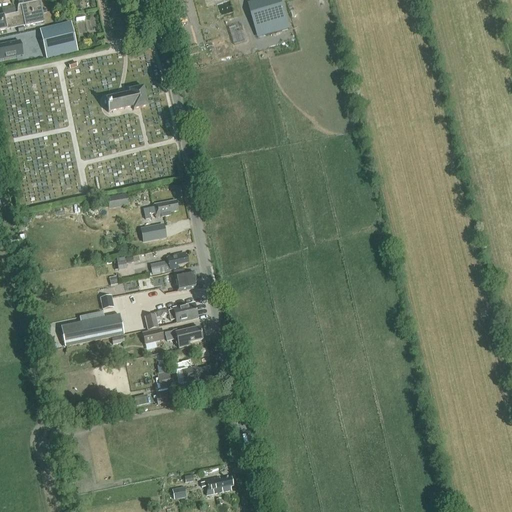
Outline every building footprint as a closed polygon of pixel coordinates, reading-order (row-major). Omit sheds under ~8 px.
[(21,14),(15,15),(18,26),(24,25),(24,26),(33,24),(33,23),(42,21),(39,8),(37,1),(32,2),(31,0),(28,0),(23,1),(23,0),(15,0),(17,6),(19,5),(21,14)] [(281,4),(266,8),(263,0),(261,0),(248,4),(253,21),(261,19),(266,36),(289,30),(281,4)] [(0,16),(0,30),(18,26),(15,15),(3,18),(2,18),(2,16),(0,16)] [(70,22),(40,30),(46,60),(77,53),(70,22)] [(33,30),(14,35),(17,46),(36,42),(33,30)] [(16,49),(14,42),(0,45),(0,59),(12,57),(10,50),(16,49)] [(133,110),(147,107),(143,88),(129,92),(129,94),(105,100),(108,113),(132,108),(133,110)] [(110,209),(130,206),(128,193),(108,196),(110,209)] [(170,213),(178,212),(176,201),(152,206),(152,208),(143,210),(145,220),(150,219),(150,215),(154,214),(155,219),(171,216),(170,213)] [(141,231),(143,243),(167,238),(164,227),(141,231)] [(177,266),(188,264),(186,256),(183,256),(182,253),(166,256),(168,263),(164,264),(164,263),(150,266),(152,276),(170,273),(170,271),(178,270),(177,266)] [(116,260),(118,271),(126,270),(125,264),(140,262),(139,257),(124,259),(116,260)] [(186,291),(196,289),(194,273),(184,274),(183,270),(172,272),(176,293),(186,291)] [(164,275),(120,282),(121,287),(117,288),(118,293),(140,289),(166,285),(164,275)] [(176,324),(198,319),(195,308),(191,309),(190,305),(173,309),(173,311),(168,312),(169,315),(171,321),(176,320),(176,324)] [(148,331),(158,329),(156,319),(160,318),(164,320),(167,316),(169,315),(168,312),(168,310),(153,314),(153,316),(145,318),(148,331)] [(124,336),(119,316),(60,328),(65,348),(84,344),(124,336)] [(200,329),(180,333),(176,334),(176,332),(165,335),(167,343),(177,340),(179,349),(190,346),(189,343),(202,340),(200,329)] [(144,345),(164,341),(161,330),(142,334),(144,345)] [(111,339),(113,346),(125,343),(123,337),(111,339)] [(127,360),(125,353),(116,355),(118,362),(127,360)] [(185,383),(209,379),(209,376),(208,367),(197,370),(196,367),(182,371),(185,383)] [(157,375),(160,390),(169,389),(168,384),(171,384),(169,372),(157,375)] [(173,393),(155,396),(157,405),(175,402),(173,393)] [(136,397),(138,406),(150,404),(148,395),(136,397)] [(172,490),(174,501),(186,498),(185,490),(195,488),(193,476),(183,478),(184,484),(183,484),(184,488),(172,490)] [(229,488),(232,487),(231,478),(219,481),(219,478),(203,481),(206,496),(229,492),(229,488)]
